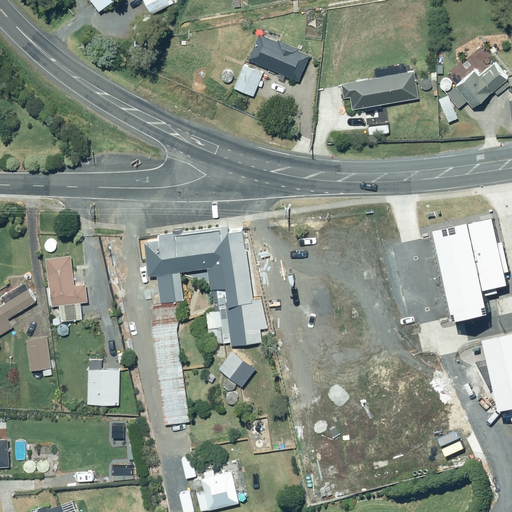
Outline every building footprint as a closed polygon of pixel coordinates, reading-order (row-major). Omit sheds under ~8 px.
[(94,0),(101,10),(113,0),(94,0)] [(146,0),(153,13),(175,1),(174,0),(146,0)] [(299,47),(300,46),(280,38),(279,39),(261,32),(251,57),(301,78),(312,53),(299,47)] [(477,68),(458,85),(475,106),(495,89),(499,94),(511,83),(508,79),(510,77),(497,61),(482,74),(477,68)] [(245,62),(236,86),(255,94),(265,70),(245,62)] [(415,69),(344,82),(346,97),(352,96),(354,108),(420,96),(415,69)] [(440,94),(440,105),(449,105),(448,94),(440,94)] [(452,110),(440,110),(440,120),(452,121),(452,110)] [(487,218),(436,229),(458,324),(493,316),(488,293),(504,290),(487,218)] [(262,326),(268,325),(264,295),(256,296),(249,245),(247,245),(245,227),(232,229),(231,222),(186,228),(185,225),(174,227),(174,230),(160,232),(161,236),(159,237),(159,235),(140,238),(143,259),(150,258),(152,273),(158,272),(162,300),(186,297),(183,268),(209,265),(211,286),(213,286),(216,309),(208,310),(212,342),(233,339),(233,340),(263,336),(262,326)] [(82,300),(90,299),(88,281),(76,283),(73,253),(48,256),(53,303),(60,303),(62,319),(84,317),(82,300)] [(0,305),(0,333),(15,325),(10,316),(38,299),(30,287),(0,305)] [(155,303),(154,331),(166,422),(191,419),(179,326),(182,300),(155,303)] [(29,338),(32,368),(43,367),(44,374),(53,373),(52,365),(54,365),(50,335),(29,338)] [(104,368),(104,357),(91,357),(90,402),(121,402),(122,368),(104,368)] [(280,407),(261,410),(263,420),(282,418),(280,407)] [(244,419),(240,408),(219,415),(223,427),(244,419)] [(220,428),(216,417),(203,421),(207,432),(220,428)] [(0,464),(10,464),(9,437),(0,437),(0,464)] [(178,446),(169,447),(178,489),(186,487),(178,446)] [(194,453),(183,456),(187,476),(198,474),(194,453)] [(49,459),(25,458),(25,472),(48,473),(49,459)] [(203,476),(206,488),(199,490),(203,507),(211,505),(211,506),(242,499),(242,498),(245,497),(241,480),(237,481),(234,468),(203,476)] [(191,488),(180,491),(185,511),(196,509),(191,488)] [(182,511),(180,499),(172,501),(174,511),(182,511)]
